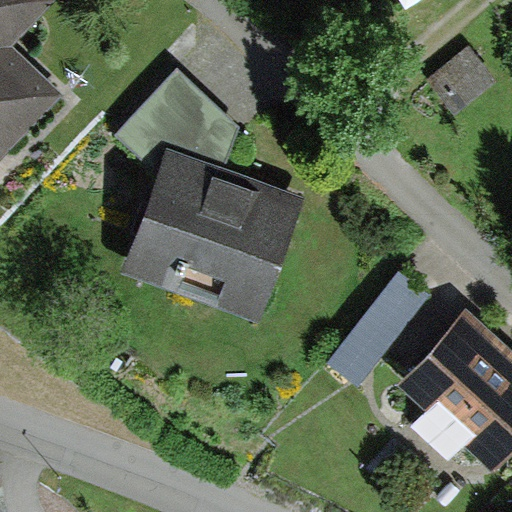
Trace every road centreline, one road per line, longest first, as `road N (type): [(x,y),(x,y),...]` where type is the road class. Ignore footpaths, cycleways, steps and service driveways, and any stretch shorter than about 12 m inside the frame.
road 1 (residential): [(511,297),(216,0)]
road 2 (residential): [(229,511),(0,420)]
